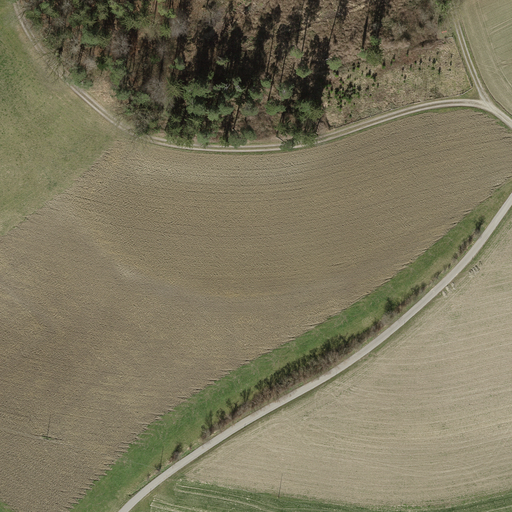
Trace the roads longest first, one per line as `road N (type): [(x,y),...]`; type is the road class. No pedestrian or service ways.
road 1 (track): [(491,107),(414,110),(286,147),(170,144),(111,118),(44,58),(13,0)]
road 2 (unclassified): [(126,511),(188,461),(371,348),(454,277),(511,203)]
road 3 (track): [(511,125),(478,84),(453,0)]
